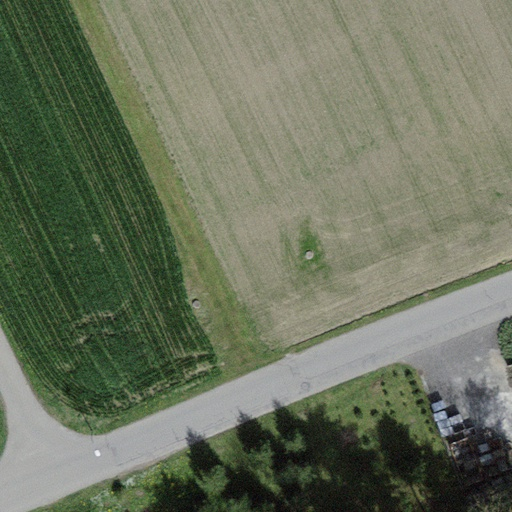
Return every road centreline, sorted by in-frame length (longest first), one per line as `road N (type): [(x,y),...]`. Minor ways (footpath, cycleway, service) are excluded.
road 1 (residential): [(511,296),(0,494)]
road 2 (track): [(0,355),(52,470)]
